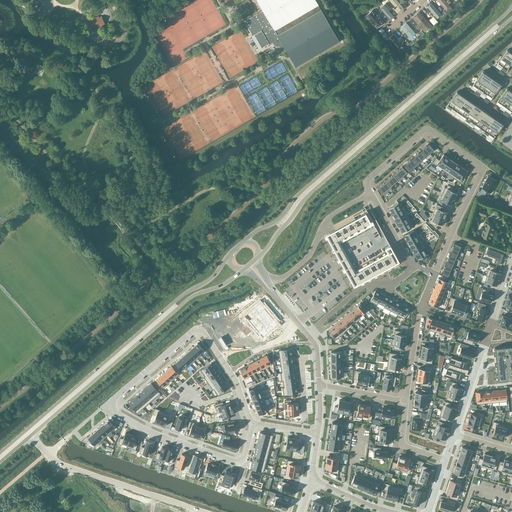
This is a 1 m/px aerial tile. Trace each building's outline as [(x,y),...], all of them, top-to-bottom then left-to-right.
[(290,57),(296,67),(340,42),(319,5),(315,0),(257,0),(263,10),(244,21),(248,28),(250,32),(251,32),(253,30),(255,34),(254,35),(262,48),(273,41),(274,42),(274,43),(275,44),(277,45),(278,45),(279,45),(284,53),(286,51),(290,57)] [(407,6),(401,0),(392,0),(395,3),(399,7),(402,11),(407,6)] [(437,0),(446,10),(450,6),(444,0),(437,0)] [(426,6),(436,18),(441,14),(431,2),(426,6)] [(384,3),(379,7),(389,19),(393,16),(388,10),(390,9),(384,3)] [(420,27),(423,30),(429,24),(418,12),(412,17),(418,23),(415,25),(418,28),(420,27)] [(382,26),(373,13),(368,16),(377,29),(382,26)] [(89,21),(92,28),(97,26),(98,27),(104,24),(101,16),(89,21)] [(433,17),(429,20),(434,26),(438,23),(433,17)] [(406,22),(400,27),(410,38),(415,33),(406,22)] [(77,32),(74,39),(95,48),(98,39),(88,35),(88,36),(77,32)] [(392,47),(398,53),(402,50),(405,47),(403,44),(392,32),(385,39),(392,47)] [(506,72),(511,63),(511,53),(507,50),(496,66),(506,72)] [(492,78),(483,71),(472,87),(481,94),(492,78)] [(502,84),(492,78),(481,94),(491,100),(502,84)] [(511,100),(511,91),(507,88),(496,104),(505,110),(511,100)] [(455,114),(466,98),(457,91),(446,107),(455,114)] [(476,104),(466,98),(455,114),(464,120),(476,104)] [(485,111),(476,104),(464,120),(474,127),(485,111)] [(494,117),(485,111),(474,127),(483,133),(494,117)] [(504,124),(494,117),(483,133),(492,140),(504,124)] [(428,144),(424,147),(430,154),(434,150),(428,144)] [(424,147),(420,151),(426,158),(430,154),(424,147)] [(420,151),(416,154),(422,161),(426,158),(420,151)] [(416,154),(412,158),(418,165),(422,161),(416,154)] [(437,165),(442,169),(443,169),(450,159),(443,155),(439,160),(437,158),(433,164),(436,166),(437,165)] [(412,158),(408,162),(414,168),(418,165),(412,158)] [(448,174),(455,163),(450,159),(443,169),(442,169),(442,170),(448,174)] [(408,162),(404,165),(410,173),(415,169),(414,168),(408,162)] [(454,178),(461,167),(455,163),(448,174),(454,178)] [(402,167),(398,170),(403,176),(407,172),(402,167)] [(468,171),(461,167),(454,178),(460,182),(468,171)] [(398,170),(394,174),(399,180),(400,181),(404,177),(403,176),(398,170)] [(394,174),(390,177),(395,183),(399,180),(394,174)] [(491,193),(497,180),(488,176),(482,188),(491,193)] [(395,183),(390,177),(386,181),(391,187),(395,183)] [(386,181),(382,185),(388,192),(389,192),(393,189),(391,187),(386,181)] [(382,185),(377,188),(385,197),(389,193),(389,192),(388,192),(382,185)] [(454,199),(457,194),(452,191),(454,188),(448,185),(446,188),(445,187),(442,193),(454,199)] [(451,205),(454,199),(442,193),(437,202),(445,206),(446,203),(451,205)] [(389,208),(392,213),(401,208),(398,203),(389,208)] [(445,219),(447,213),(442,211),(444,208),(436,204),(432,214),(433,214),(445,219)] [(404,213),(401,208),(392,213),(395,218),(404,213)] [(329,233),(326,235),(327,237),(354,286),(399,261),(370,209),(367,211),(367,212),(355,219),(352,214),(333,225),(336,229),(329,233)] [(406,211),(404,213),(395,218),(397,223),(408,216),(406,211)] [(442,225),(445,219),(433,214),(431,220),(430,219),(428,223),(435,226),(437,223),(442,225)] [(411,221),(408,216),(397,223),(400,227),(411,221)] [(400,227),(403,232),(414,226),(411,221),(400,227)] [(484,228),(481,237),(490,240),(494,226),(485,223),(483,228),(484,228)] [(407,239),(418,233),(415,229),(404,235),(407,239)] [(418,233),(407,239),(410,244),(420,238),(418,233)] [(423,243),(420,238),(410,244),(412,249),(423,243)] [(423,243),(412,249),(415,254),(424,249),(426,248),(423,243)] [(454,243),(452,248),(460,252),(462,247),(454,243)] [(452,248),(450,253),(457,256),(457,257),(458,257),(460,252),(452,248)] [(415,254),(418,259),(420,258),(425,260),(428,254),(427,254),(424,249),(415,254)] [(487,249),(486,254),(496,258),(494,263),(500,265),(503,255),(487,249)] [(450,253),(448,258),(455,261),(457,257),(457,256),(450,253)] [(448,258),(446,263),(454,267),(456,262),(455,261),(448,258)] [(446,263),(443,268),(452,272),(454,267),(446,263)] [(487,276),(499,279),(501,274),(501,273),(495,271),(496,268),(490,266),(489,269),(488,269),(486,275),(487,276)] [(443,268),(441,273),(449,277),(452,272),(443,268)] [(487,276),(484,285),(490,287),(491,284),(497,286),(497,285),(498,280),(499,280),(499,279),(487,276)] [(446,288),(446,287),(448,282),(439,278),(436,284),(446,288)] [(434,288),(445,293),(447,288),(446,287),(446,288),(436,284),(435,288),(434,288)] [(479,287),(476,298),(479,299),(480,299),(491,303),(491,301),(493,301),(494,298),(493,297),(493,296),(488,294),(489,291),(483,289),(483,288),(479,287)] [(443,297),(445,293),(434,288),(433,293),(443,297)] [(375,290),(370,301),(377,305),(382,294),(375,290)] [(441,301),(443,297),(433,293),(431,297),(441,301)] [(377,305),(376,306),(383,309),(384,307),(389,298),(382,294),(377,305)] [(441,301),(431,297),(428,302),(428,303),(439,307),(441,301)] [(456,313),(457,313),(461,301),(451,297),(449,305),(452,306),(450,311),(451,311),(456,313)] [(389,298),(384,307),(391,311),(396,301),(389,298)] [(396,301),(391,311),(397,314),(398,315),(403,305),(396,301)] [(461,301),(457,313),(462,315),(463,315),(465,310),(468,311),(470,305),(467,304),(467,303),(461,301)] [(260,302),(244,316),(247,318),(245,320),(252,328),(254,326),(256,329),(254,330),(259,336),(260,334),(263,337),(278,324),(276,321),(277,320),(264,304),(262,305),(260,302)] [(360,303),(356,307),(363,315),(367,312),(360,303)] [(484,321),(488,310),(484,309),(485,305),(479,303),(477,307),(480,308),(477,318),(484,321)] [(397,314),(397,315),(404,319),(410,308),(403,305),(398,315),(397,314)] [(356,307),(352,310),(353,311),(359,318),(362,316),(363,315),(356,307)] [(352,310),(348,313),(354,321),(356,323),(360,319),(359,318),(353,311),(352,310)] [(348,313),(344,317),(350,324),(351,324),(354,321),(348,313)] [(503,315),(499,325),(507,328),(510,318),(511,318),(511,315),(508,314),(507,317),(503,315)] [(344,317),(340,320),(348,329),(352,326),(351,324),(350,324),(344,317)] [(428,317),(424,328),(430,330),(433,319),(428,317)] [(433,319),(430,330),(435,332),(439,320),(433,319)] [(340,320),(336,323),(344,332),(348,329),(340,320)] [(439,320),(435,332),(440,334),(441,331),(444,322),(439,320)] [(444,322),(441,331),(446,333),(449,324),(444,322)] [(336,323),(332,327),(340,336),(344,332),(336,323)] [(446,333),(445,335),(451,337),(454,326),(449,324),(446,333)] [(332,327),(329,330),(336,339),(340,336),(332,327)] [(393,339),(405,341),(406,335),(402,335),(402,331),(395,330),(393,339)] [(480,335),(468,331),(466,339),(464,338),(462,342),(471,344),(472,341),(478,343),(480,335)] [(392,339),(391,345),(394,345),(393,349),(399,350),(400,346),(404,347),(405,341),(393,339),(392,339)] [(198,343),(193,347),(201,355),(200,354),(204,350),(198,343)] [(422,345),(421,352),(433,354),(434,350),(435,344),(428,343),(428,346),(426,346),(422,345)] [(462,348),(459,355),(471,359),(473,351),(467,349),(468,346),(461,343),(459,347),(462,348)] [(511,345),(495,348),(499,381),(511,379),(511,345)] [(193,347),(190,350),(197,358),(201,355),(193,347)] [(292,348),(279,350),(280,358),(293,356),(292,348)] [(190,350),(186,353),(194,362),(197,358),(190,350)] [(421,352),(420,358),(426,359),(425,363),(432,364),(433,354),(421,352)] [(186,353),(182,356),(190,365),(194,362),(186,353)] [(389,353),(388,362),(401,364),(402,358),(397,357),(398,354),(389,353)] [(267,355),(262,357),(267,367),(272,365),(267,355)] [(182,356),(179,359),(187,368),(190,365),(182,356)] [(293,356),(280,358),(281,365),(294,364),(293,356)] [(262,357),(258,360),(263,370),(267,367),(262,357)] [(445,363),(444,365),(468,373),(469,370),(464,369),(466,363),(451,358),(449,364),(445,363)] [(179,359),(175,363),(182,372),(187,368),(179,359)] [(258,360),(253,362),(258,370),(262,368),(263,370),(258,360)] [(253,362),(249,364),(254,372),(258,370),(253,362)] [(388,362),(386,371),(395,372),(395,369),(400,370),(401,364),(388,362)] [(212,363),(201,370),(205,376),(204,377),(216,369),(212,363)] [(249,364),(245,366),(250,376),(250,375),(254,372),(249,364)] [(282,372),(281,373),(295,371),(294,364),(281,365),(282,372)] [(444,365),(444,367),(447,368),(445,375),(461,380),(463,374),(467,375),(468,373),(444,365)] [(172,366),(168,369),(175,378),(179,374),(172,366)] [(245,366),(240,369),(245,379),(250,376),(245,366)] [(419,368),(418,375),(431,377),(433,367),(425,366),(424,369),(419,368)] [(168,369),(164,373),(172,381),(175,378),(168,369)] [(216,369),(204,377),(208,383),(220,375),(216,369)] [(355,370),(354,379),(357,379),(356,384),(362,385),(364,372),(355,370)] [(295,371),(281,373),(282,380),(296,378),(295,371)] [(364,372),(362,385),(368,386),(368,382),(372,382),(373,376),(370,376),(370,373),(364,372)] [(164,373),(161,376),(168,384),(167,383),(170,380),(171,381),(172,381),(164,373)] [(220,375),(208,383),(213,390),(225,382),(220,375)] [(385,375),(382,389),(390,391),(391,385),(395,385),(396,377),(385,375)] [(418,375),(417,381),(422,382),(422,385),(428,386),(429,383),(430,383),(431,377),(418,375)] [(161,376),(156,380),(164,388),(168,384),(161,376)] [(296,378),(282,380),(282,381),(283,380),(284,387),(283,387),(283,388),(297,386),(296,378)] [(450,384),(448,390),(449,391),(449,390),(461,394),(463,389),(457,387),(458,384),(452,381),(451,385),(450,384)] [(225,382),(213,390),(214,389),(218,395),(229,388),(225,382)] [(151,383),(146,388),(154,398),(160,393),(151,383)] [(259,386),(249,390),(251,395),(261,391),(259,386)] [(297,386),(283,388),(284,395),(298,393),(297,386)] [(146,388),(140,393),(148,403),(154,398),(146,388)] [(506,389),(498,390),(499,402),(507,401),(506,389)] [(415,392),(414,398),(428,401),(429,394),(428,394),(428,390),(421,390),(421,393),(415,392)] [(449,391),(446,399),(452,402),(453,398),(459,400),(461,394),(449,390),(449,391)] [(498,390),(491,391),(492,403),(499,402),(498,390)] [(261,391),(251,395),(253,400),(263,396),(261,391)] [(484,392),(483,392),(484,404),(492,403),(491,391),(484,392)] [(483,392),(476,392),(477,404),(484,404),(483,392)] [(140,393),(134,398),(143,408),(148,403),(140,393)] [(263,396),(253,400),(255,404),(265,400),(263,396)] [(134,398),(128,403),(132,408),(131,409),(134,412),(135,411),(137,413),(143,408),(134,398)] [(414,398),(414,405),(419,406),(419,409),(425,410),(426,407),(427,407),(428,401),(414,398)] [(265,400),(255,404),(256,409),(267,405),(265,400)] [(291,400),(285,400),(285,409),(299,408),(298,402),(291,403),(291,400)] [(335,406),(334,412),(342,414),(345,401),(339,400),(338,407),(335,406)] [(345,401),(342,414),(351,416),(353,410),(350,409),(351,402),(345,401)] [(443,404),(441,410),(454,414),(456,408),(451,407),(452,403),(445,401),(444,405),(443,404)] [(223,402),(214,405),(215,408),(218,407),(220,413),(232,408),(230,403),(224,405),(223,402)] [(355,410),(353,418),(356,419),(357,417),(363,418),(363,416),(365,405),(359,404),(358,411),(355,410)] [(267,405),(256,409),(259,414),(269,410),(267,405)] [(365,405),(363,416),(368,417),(368,419),(371,420),(372,414),(369,413),(371,406),(365,405)] [(232,408),(220,413),(223,421),(229,419),(228,416),(234,414),(232,408)] [(299,408),(285,409),(286,418),(292,418),(292,415),(299,414),(299,408)] [(376,412),(375,415),(381,417),(381,416),(392,418),(394,410),(382,408),(381,413),(376,412)] [(156,409),(153,414),(156,416),(153,422),(159,424),(164,412),(156,409)] [(441,410),(439,416),(441,416),(439,419),(446,421),(447,418),(452,420),(454,414),(441,410)] [(164,412),(159,424),(164,427),(167,420),(170,421),(173,415),(170,413),(169,414),(164,412)] [(471,413),(469,419),(481,423),(484,414),(478,412),(477,415),(471,413)] [(413,417),(411,430),(420,431),(421,419),(426,419),(427,414),(420,413),(420,418),(413,417)] [(179,417),(175,428),(181,430),(183,423),(186,424),(188,418),(185,417),(185,419),(179,417)] [(469,419),(467,424),(473,426),(472,429),(479,431),(481,423),(469,419)] [(109,420),(104,424),(111,431),(115,427),(109,420)] [(190,421),(188,427),(191,428),(189,435),(194,437),(199,424),(190,421)] [(437,424),(435,429),(448,434),(450,428),(444,426),(445,423),(439,421),(438,424),(437,424)] [(238,422),(220,424),(221,430),(225,429),(226,432),(230,431),(230,434),(236,433),(236,430),(238,430),(238,427),(239,427),(238,422)] [(493,422),(492,428),(495,429),(493,435),(498,437),(502,424),(493,422)] [(104,424),(100,427),(108,436),(112,432),(111,431),(104,424)] [(199,424),(194,437),(200,439),(202,432),(205,433),(207,427),(204,426),(203,428),(198,426),(199,424)] [(502,424),(498,437),(504,438),(506,432),(509,433),(511,427),(502,424)] [(379,426),(378,435),(380,435),(391,436),(392,430),(385,430),(385,427),(379,426)] [(100,427),(96,431),(104,439),(108,436),(100,427)] [(434,435),(433,439),(439,441),(440,438),(446,440),(448,434),(435,429),(433,435),(434,435)] [(96,431),(92,434),(100,443),(104,439),(96,431)] [(260,432),(258,439),(271,443),(273,435),(260,432)] [(120,438),(118,444),(122,445),(122,444),(127,445),(127,447),(131,435),(126,433),(123,439),(120,438)] [(92,434),(88,438),(96,446),(100,443),(92,434)] [(222,434),(221,438),(224,439),(222,445),(222,446),(235,450),(237,443),(229,440),(230,437),(222,434)] [(131,435),(127,447),(136,450),(138,444),(135,443),(137,437),(131,435)] [(375,440),(375,444),(383,445),(383,442),(390,442),(391,436),(380,435),(379,441),(375,440)] [(283,444),(282,451),(286,452),(286,449),(292,450),(293,438),(287,437),(286,444),(283,444)] [(293,438),(292,450),(297,450),(297,452),(300,453),(301,445),(298,445),(299,439),(293,438)] [(258,439),(256,447),(269,450),(271,443),(258,439)] [(141,446),(139,453),(143,454),(149,456),(151,448),(152,448),(153,444),(152,444),(153,442),(147,440),(144,447),(141,446)] [(157,452),(155,458),(164,461),(168,449),(162,447),(160,453),(157,452)] [(256,447),(254,454),(267,457),(269,450),(256,447)] [(370,450),(370,456),(373,457),(375,457),(375,458),(379,458),(379,457),(387,458),(388,452),(381,451),(381,448),(373,447),(373,450),(370,450)] [(462,447),(460,453),(472,457),(474,450),(462,447)] [(168,449),(164,461),(172,464),(174,458),(171,457),(173,450),(168,449)] [(460,453),(459,457),(470,461),(472,457),(460,453)] [(177,460),(174,466),(178,468),(178,467),(184,469),(188,456),(182,454),(180,461),(177,460)] [(254,454),(252,461),(265,465),(267,457),(254,454)] [(479,458),(478,464),(481,465),(481,466),(486,468),(490,455),(484,454),(483,459),(479,458)] [(327,457),(326,463),(337,464),(338,464),(338,458),(340,459),(341,456),(335,455),(334,458),(327,457)] [(490,455),(486,468),(492,470),(492,469),(496,470),(498,463),(494,462),(496,457),(490,455)] [(194,456),(190,468),(197,470),(196,474),(199,475),(202,468),(198,467),(201,458),(194,456)] [(394,462),(392,468),(401,471),(405,458),(399,456),(397,463),(394,462)] [(459,457),(457,462),(469,466),(470,461),(459,457)] [(405,458),(401,471),(409,474),(411,468),(408,467),(411,460),(405,458)] [(500,464),(498,470),(507,473),(510,461),(504,459),(503,465),(500,464)] [(288,460),(286,469),(299,471),(300,465),(293,464),(294,461),(288,460)] [(252,461),(250,469),(263,472),(265,465),(252,461)] [(457,462),(455,466),(467,470),(469,466),(457,462)] [(326,463),(325,469),(332,470),(332,473),(338,474),(339,464),(338,464),(337,464),(326,463)] [(208,464),(205,471),(215,475),(214,478),(217,480),(219,473),(217,472),(219,468),(215,466),(216,465),(211,464),(211,465),(208,464)] [(422,466),(420,474),(432,478),(434,473),(427,471),(428,468),(422,466)] [(455,466),(453,472),(458,474),(457,477),(463,479),(464,476),(465,476),(467,470),(455,466)] [(284,474),(283,478),(291,479),(291,476),(298,477),(299,471),(286,469),(285,475),(284,474)] [(221,475),(218,485),(222,486),(223,483),(232,486),(235,474),(226,471),(224,476),(221,475)] [(251,472),(249,479),(251,480),(250,484),(262,487),(263,483),(259,482),(261,475),(251,472)] [(351,484),(356,486),(361,475),(356,473),(351,484)] [(420,474),(417,483),(423,485),(424,482),(430,484),(432,478),(420,474)] [(366,477),(361,475),(356,486),(361,488),(366,477)] [(371,479),(366,477),(361,488),(366,490),(370,481),(371,479)] [(450,480),(448,486),(459,490),(463,481),(456,479),(455,482),(450,480)] [(282,485),(281,491),(294,495),(296,488),(289,486),(290,483),(282,481),(281,484),(282,485)] [(374,483),(370,481),(366,490),(371,492),(374,483)] [(374,483),(371,492),(376,494),(381,484),(375,481),(374,483)] [(385,497),(391,499),(394,486),(386,483),(384,489),(387,490),(385,497)] [(245,487),(243,495),(255,499),(256,494),(260,495),(262,489),(253,486),(252,490),(245,487)] [(394,486),(391,499),(397,500),(398,493),(401,494),(403,488),(394,486)] [(448,486),(446,493),(451,494),(450,498),(457,500),(461,490),(459,490),(448,486)] [(415,495),(413,503),(419,505),(421,498),(424,499),(426,492),(423,490),(423,492),(417,490),(416,491),(415,491),(414,495),(415,495)] [(275,499),(274,505),(287,509),(289,503),(282,501),(283,498),(275,496),(274,499),(275,499)] [(441,501),(439,508),(450,511),(452,511),(456,503),(448,500),(447,503),(441,501)] [(313,501),(311,507),(324,511),(327,503),(321,501),(320,503),(313,501)]
